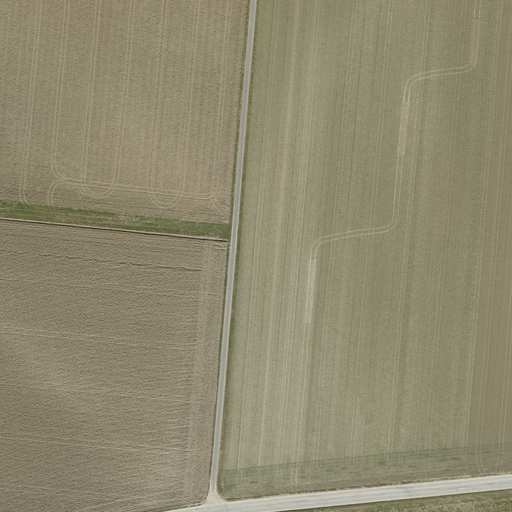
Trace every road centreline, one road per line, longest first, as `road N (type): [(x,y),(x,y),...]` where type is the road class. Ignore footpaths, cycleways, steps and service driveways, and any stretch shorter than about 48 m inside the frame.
road 1 (track): [(213,511),(255,0)]
road 2 (residential): [(511,482),(231,511)]
